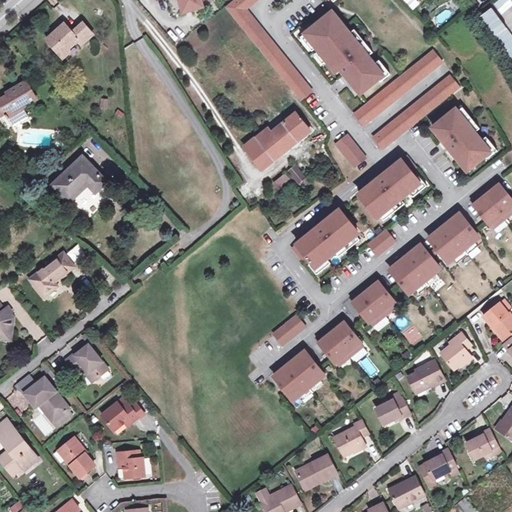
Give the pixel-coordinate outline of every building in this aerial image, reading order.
[(179,0),(184,13),(203,6),(201,0),(179,0)] [(239,0),(234,0),(225,7),(301,100),(313,91),(247,9),(239,0)] [(239,0),(247,9),(257,0),(239,0)] [(401,0),(409,10),(418,4),(415,0),(401,0)] [(511,63),(511,62),(511,35),(507,28),(511,23),(511,0),(495,0),(476,14),(511,63)] [(439,24),(452,14),(447,8),(434,18),(439,24)] [(350,33),(333,12),(312,28),(316,33),(310,39),(317,47),(320,51),(328,61),(337,72),(341,69),(361,93),(379,79),(384,75),(375,64),(369,56),(361,46),(350,33)] [(64,24),(47,39),(61,54),(78,39),(81,43),(93,33),(83,23),(72,32),(64,24)] [(316,33),(312,28),(301,37),(312,51),(317,47),(310,39),(316,33)] [(355,29),(350,33),(361,46),(366,42),(355,29)] [(366,42),(361,46),(369,56),(373,52),(366,42)] [(434,50),(355,114),(364,125),(443,62),(434,50)] [(320,51),(315,54),(323,64),(328,61),(320,51)] [(384,75),(379,79),(381,82),(391,74),(380,60),(375,64),(384,75)] [(460,87),(451,75),(374,137),(383,149),(460,87)] [(0,109),(3,107),(13,124),(27,116),(22,107),(36,99),(26,81),(8,92),(9,94),(0,99),(0,109)] [(99,107),(107,108),(108,99),(100,98),(99,107)] [(463,107),(458,111),(475,132),(480,128),(463,107)] [(456,109),(433,128),(448,146),(449,146),(453,150),(452,151),(468,170),(486,156),(491,152),(482,140),(475,132),(458,111),(456,109)] [(296,112),(276,129),(272,124),(245,146),(263,168),(310,130),(296,112)] [(348,134),(336,144),(355,167),(367,158),(348,134)] [(487,137),(482,140),(491,152),(486,156),(488,158),(498,150),(487,137)] [(378,179),(360,194),(378,217),(380,215),(402,198),(410,192),(421,183),(417,178),(411,171),(416,167),(407,156),(383,175),(384,176),(379,180),(378,179)] [(83,157),(53,185),(69,202),(88,184),(96,192),(107,182),(83,157)] [(309,181),(297,165),(290,171),(302,187),(309,181)] [(290,180),(285,174),(275,183),(279,189),(290,180)] [(421,183),(410,192),(414,197),(427,186),(420,176),(417,178),(421,183)] [(474,198),(471,200),(493,228),(511,212),(511,199),(496,180),(490,185),(474,198)] [(405,203),(402,198),(380,215),(384,220),(405,203)] [(317,229),(293,248),(302,259),(307,255),(312,262),(316,267),(327,259),(336,252),(357,235),(359,233),(340,210),(321,225),(322,226),(318,230),(317,229)] [(432,236),(429,238),(437,247),(439,251),(448,262),(453,258),(464,250),(475,241),(480,237),(460,213),(456,217),(445,226),(452,234),(449,236),(442,228),(432,236)] [(443,227),(442,228),(449,236),(452,234),(445,226),(443,227)] [(387,230),(369,244),(379,256),(396,241),(387,230)] [(357,235),(336,252),(340,256),(361,240),(357,235)] [(475,241),(464,250),(468,255),(479,246),(475,241)] [(394,267),(390,270),(410,293),(415,290),(425,281),(436,272),(441,268),(432,257),(429,254),(421,244),(417,248),(409,255),(415,263),(413,265),(406,257),(394,267)] [(75,262),(85,254),(77,245),(67,253),(75,262)] [(437,247),(429,254),(432,257),(439,251),(437,247)] [(464,250),(453,258),(457,263),(468,255),(464,250)] [(63,253),(30,279),(44,297),(57,286),(54,282),(74,267),(63,253)] [(407,256),(406,257),(413,265),(415,263),(409,255),(407,256)] [(316,267),(312,262),(310,265),(318,274),(331,263),(327,259),(316,267)] [(436,272),(425,281),(429,286),(440,277),(436,272)] [(354,295),(350,298),(372,325),(398,305),(375,277),(371,281),(354,295)] [(425,281),(415,290),(418,294),(429,286),(425,281)] [(511,305),(507,298),(501,303),(507,312),(511,307),(511,305)] [(484,316),(493,327),(496,325),(507,338),(511,334),(511,315),(510,313),(509,314),(507,312),(501,303),(484,316)] [(0,336),(3,337),(4,331),(12,332),(14,317),(11,313),(12,312),(7,306),(4,309),(1,312),(2,314),(0,315),(0,336)] [(297,315),(274,334),(283,345),(307,327),(297,315)] [(385,317),(373,328),(376,332),(389,322),(385,317)] [(320,335),(316,338),(339,365),(364,345),(342,318),(337,321),(320,335)] [(504,341),(507,338),(496,325),(493,327),(504,341)] [(459,340),(441,354),(455,370),(465,361),(467,363),(473,358),(466,350),(472,345),(463,333),(457,338),(459,340)] [(75,371),(81,367),(83,365),(95,380),(108,369),(89,345),(75,356),(74,354),(67,360),(75,371)] [(277,374),(275,376),(294,400),(299,396),(309,388),(320,379),(325,375),(306,351),(301,355),(290,363),(297,372),(294,374),(287,366),(277,374)] [(368,377),(377,373),(369,359),(360,364),(368,377)] [(409,378),(415,390),(424,385),(426,389),(438,383),(438,384),(446,381),(436,361),(416,371),(417,373),(409,378)] [(289,365),(287,366),(294,374),(297,372),(290,363),(289,365)] [(93,382),(95,380),(83,365),(81,367),(93,382)] [(42,402),(56,419),(69,410),(70,409),(45,377),(25,393),(36,407),(40,404),(42,402)] [(320,379),(309,388),(313,392),(324,384),(320,379)] [(21,381),(15,386),(18,389),(24,385),(21,381)] [(417,394),(426,389),(424,385),(415,390),(417,394)] [(309,388),(299,396),(302,401),(313,392),(309,388)] [(384,399),(387,403),(393,399),(394,401),(402,397),(400,392),(384,399)] [(393,399),(387,403),(376,408),(385,424),(401,416),(402,418),(411,414),(402,397),(394,401),(393,399)] [(130,418),(133,422),(139,417),(127,401),(121,406),(118,403),(102,415),(114,431),(124,423),(130,418)] [(53,422),(56,419),(42,402),(40,404),(53,422)] [(511,408),(497,430),(511,440),(511,408)] [(69,410),(56,419),(53,422),(58,427),(73,415),(69,410)] [(127,426),(133,422),(130,418),(124,423),(127,426)] [(0,434),(12,425),(8,420),(0,426),(0,434)] [(369,434),(363,421),(356,424),(357,427),(335,438),(344,456),(358,449),(359,451),(367,446),(362,437),(369,434)] [(0,458),(11,471),(18,465),(15,461),(17,459),(23,466),(25,469),(38,459),(12,425),(0,434),(0,436),(12,452),(9,454),(8,452),(0,458)] [(491,449),(498,446),(490,430),(483,433),(484,435),(467,443),(475,459),(484,455),(492,451),(491,449)] [(68,457),(65,459),(80,478),(95,467),(95,465),(86,453),(84,454),(80,450),(83,447),(75,437),(61,448),(68,457)] [(500,450),(498,446),(491,449),(492,451),(484,455),(485,458),(500,450)] [(58,451),(65,459),(68,457),(61,448),(58,451)] [(118,452),(119,460),(124,459),(124,466),(126,479),(145,477),(143,458),(136,458),(136,450),(118,452)] [(420,467),(427,480),(432,477),(433,479),(434,479),(451,471),(450,468),(457,465),(449,450),(442,453),(443,455),(420,467)] [(296,471),(304,486),(322,477),(324,481),(338,473),(328,455),(296,471)] [(13,474),(23,466),(17,459),(15,461),(18,465),(11,471),(13,474)] [(425,495),(416,476),(389,490),(399,508),(425,495)] [(305,490),(324,481),(322,477),(304,486),(305,490)] [(437,484),(434,479),(433,479),(432,477),(427,480),(430,487),(437,484)] [(270,496),(261,501),(266,511),(285,511),(302,504),(292,485),(270,496)] [(258,494),(261,501),(270,496),(266,490),(258,494)] [(455,504),(459,511),(473,511),(476,511),(467,497),(455,504)] [(13,511),(14,511),(23,506),(19,501),(10,507),(13,511)] [(73,501),(59,511),(77,511),(80,509),(73,501)] [(388,511),(384,503),(369,510),(370,511),(388,511)] [(422,506),(424,511),(432,511),(428,503),(422,506)]
